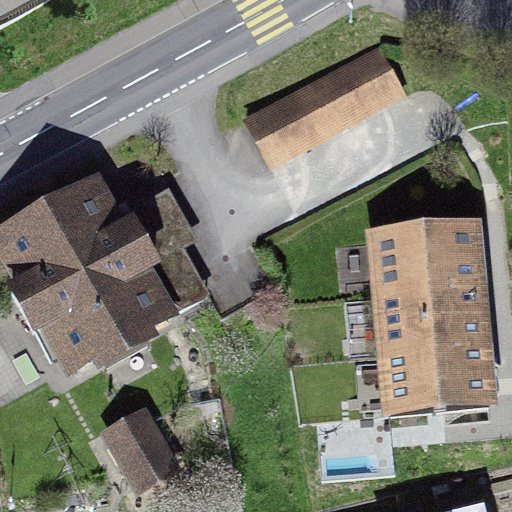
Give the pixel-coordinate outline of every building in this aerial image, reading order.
[(0,0),(0,15),(1,18),(36,0),(0,0)] [(375,57),(247,121),(270,167),(398,102),(375,57)] [(106,175),(0,231),(0,260),(64,381),(182,318),(106,175)] [(473,224),(369,232),(384,412),(487,404),(473,224)] [(146,408),(100,435),(136,497),(182,470),(146,408)]
